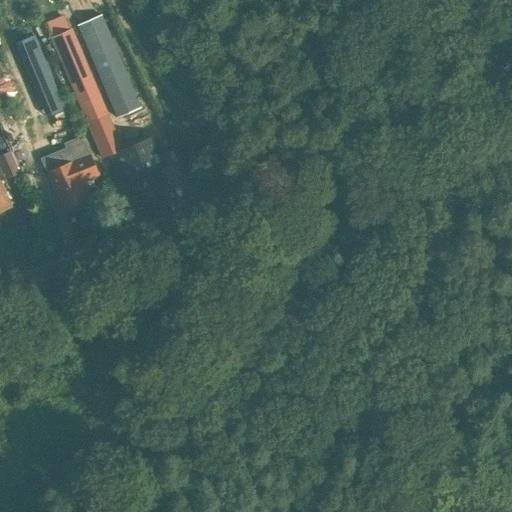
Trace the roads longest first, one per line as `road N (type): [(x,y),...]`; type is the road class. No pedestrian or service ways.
road 1 (unclassified): [(0,291),(380,130)]
road 2 (track): [(114,0),(214,140),(234,191),(236,216),(158,352)]
road 3 (track): [(415,346),(406,119)]
road 4 (track): [(158,352),(58,511)]
road 5 (track): [(418,511),(415,346)]
road 6 (unclassified): [(380,130),(511,76)]
road 7 (unclassified): [(380,130),(446,20)]
